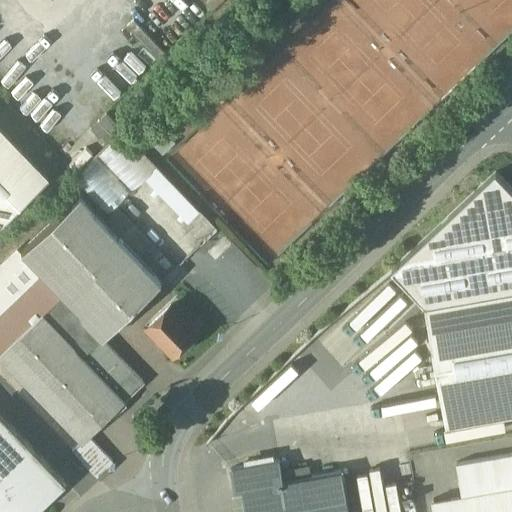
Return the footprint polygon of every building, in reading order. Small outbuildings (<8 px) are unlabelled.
[(0,223),(47,178),(0,128),(0,223)] [(142,176),(180,216),(192,206),(120,130),(75,172),(109,207),(142,176)] [(511,189),(496,172),(392,270),(425,306),(511,290),(511,189)] [(78,195),(19,251),(61,295),(103,339),(162,283),(78,195)] [(224,238),(207,254),(215,263),(232,247),(224,238)] [(19,251),(0,269),(0,352),(41,313),(61,295),(19,251)] [(511,290),(425,306),(446,425),(511,413),(511,290)] [(103,339),(61,295),(41,313),(84,357),(102,340),(103,339)] [(172,304),(148,327),(174,354),(198,331),(172,304)] [(84,357),(41,313),(0,352),(0,359),(80,443),(80,444),(88,437),(125,401),(125,400),(84,357)] [(143,383),(102,340),(84,357),(125,400),(143,383)] [(0,511),(30,511),(35,509),(33,507),(63,479),(0,413),(0,511)] [(113,463),(88,437),(80,444),(80,443),(72,451),(97,478),(113,463)] [(511,453),(457,464),(462,495),(511,486),(511,453)] [(279,460),(231,469),(235,491),(243,490),(242,488),(283,481),(279,460)] [(283,481),(242,488),(243,490),(246,511),(349,511),(342,470),(283,481)] [(511,511),(511,486),(462,495),(432,501),(433,511),(511,511)]
